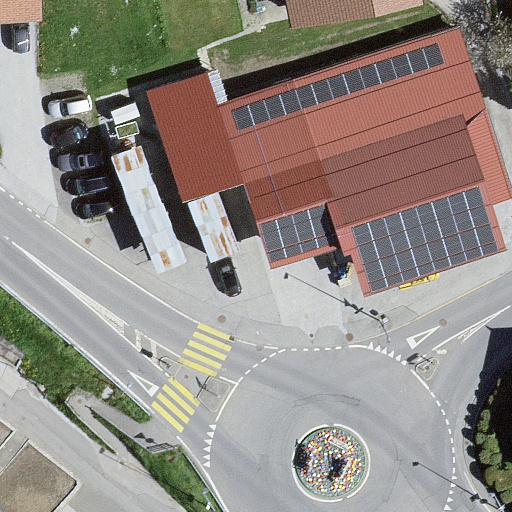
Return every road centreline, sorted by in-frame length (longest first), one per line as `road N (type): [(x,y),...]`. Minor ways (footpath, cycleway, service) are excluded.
road 1 (tertiary): [(18,246),(176,397),(248,493)]
road 2 (tertiary): [(299,379),(178,342),(18,246)]
road 3 (unclassified): [(151,511),(0,385)]
road 4 (unclassified): [(495,315),(342,372)]
road 5 (unclassified): [(424,436),(453,364),(495,315)]
road 6 (tertiary): [(299,379),(270,398),(251,425),(243,459),(248,493)]
road 7 (track): [(511,127),(460,0)]
